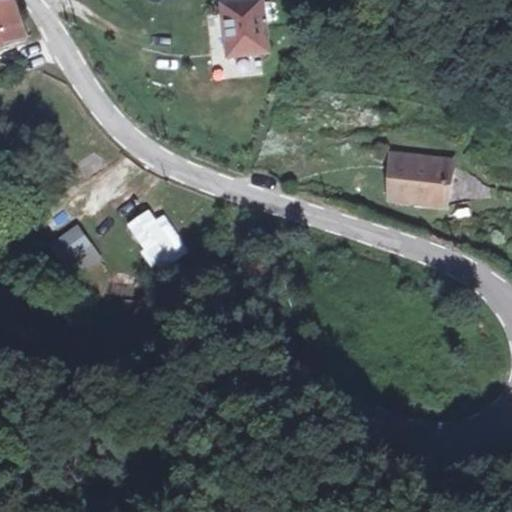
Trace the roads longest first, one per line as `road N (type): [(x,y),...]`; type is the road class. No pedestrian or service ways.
road 1 (unclassified): [(29,0),(116,124),(173,170),(470,271),(511,309)]
road 2 (unclassified): [(511,415),(441,443),(309,394),(238,403),(114,511)]
